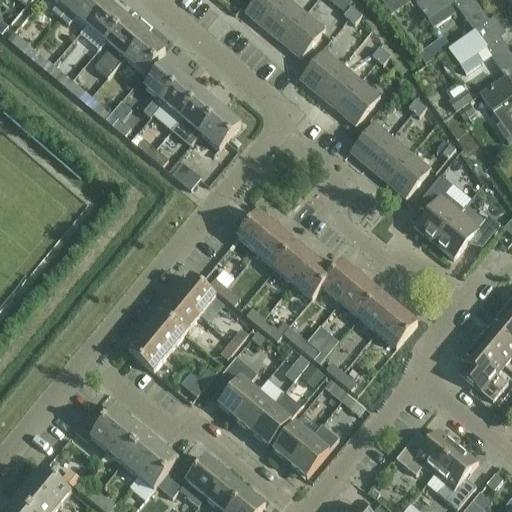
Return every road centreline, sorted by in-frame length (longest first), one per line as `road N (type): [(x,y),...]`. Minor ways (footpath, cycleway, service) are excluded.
road 1 (residential): [(86,363),(276,131)]
road 2 (residential): [(464,299),(410,258),(389,267),(329,218),(342,186),(276,131)]
road 3 (residential): [(291,511),(203,438),(172,432),(86,363)]
road 4 (residential): [(276,131),(274,107),(149,0)]
road 5 (residential): [(305,511),(400,399),(418,389)]
road 6 (residential): [(0,465),(86,363)]
